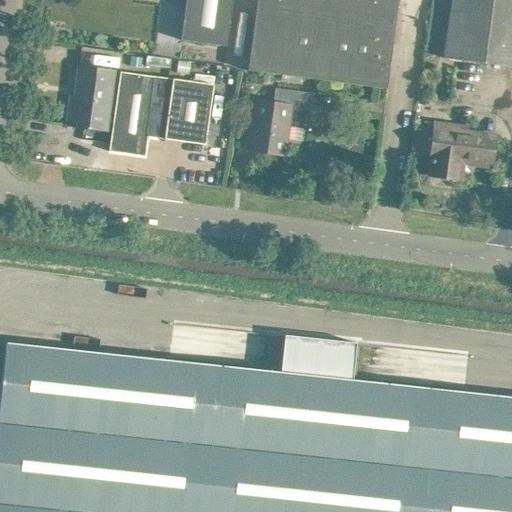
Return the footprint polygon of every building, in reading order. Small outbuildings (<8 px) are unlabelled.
[(226,48),(232,0),(186,0),(181,42),(226,48)] [(386,90),(397,0),(256,0),(247,72),(386,90)] [(511,0),(451,0),(443,59),(511,68),(511,0)] [(70,96),(66,126),(84,128),(83,131),(88,131),(88,129),(106,131),(114,72),(78,67),(75,97),(70,96)] [(146,137),(163,139),(205,145),(213,86),(118,73),(107,151),(143,157),(146,137)] [(273,105),(255,102),(248,152),(284,157),(290,108),(307,110),(310,94),(275,90),(273,105)] [(490,168),(495,136),(466,133),(465,137),(433,133),(430,160),(431,161),(429,177),(461,181),(463,164),(490,168)] [(0,511),(511,511),(511,398),(352,381),(356,343),(284,336),(280,374),(6,345),(0,397),(0,511)]
